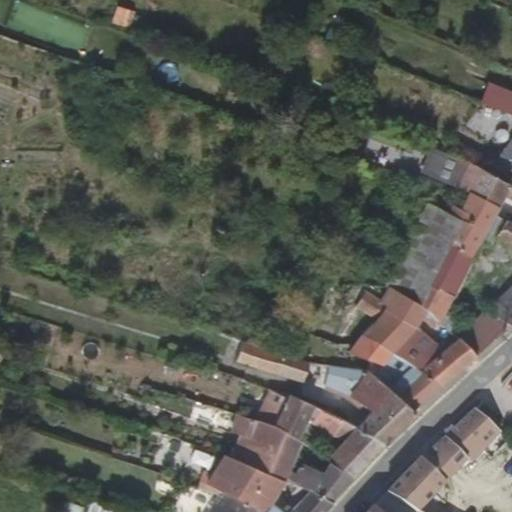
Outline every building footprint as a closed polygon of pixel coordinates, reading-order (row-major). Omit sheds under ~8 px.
[(422,168),(415,181),(436,190),(448,196),(453,184),(422,168)] [(511,173),(489,216),(509,226),(511,227),(511,173)] [(463,220),(504,237),(509,226),(489,216),(448,196),(436,190),(416,226),(451,240),(463,220)] [(457,242),(451,240),(416,226),(368,313),(404,328),(447,257),(457,242)] [(460,264),(470,248),(457,242),(447,257),(460,264)] [(507,263),(470,248),(460,264),(494,281),(507,263)] [(505,287),(511,290),(511,265),(507,263),(494,281),(505,287)] [(472,353),(502,335),(511,323),(511,290),(505,287),(480,314),(484,318),(460,344),(472,353)] [(365,316),(357,313),(348,326),(357,331),(365,316)] [(404,328),(368,313),(365,316),(357,331),(381,347),(390,352),(396,342),(404,328)] [(357,331),(348,326),(325,357),(350,375),(354,378),(381,347),(357,331)] [(405,361),(411,351),(396,342),(390,352),(405,361)] [(304,362),(301,361),(246,344),(244,351),(255,355),(253,364),(296,379),(304,362)] [(350,375),(325,357),(309,382),(335,393),(350,375)] [(403,413),(407,415),(441,382),(417,369),(404,386),(398,382),(384,399),(403,413)] [(352,421),(373,448),(385,434),(355,410),(335,393),(309,382),(303,398),(325,408),(330,414),(336,410),(347,425),(352,421)] [(384,399),(371,392),(355,410),(385,434),(403,413),(384,399)] [(314,474),(337,493),(360,464),(334,440),(318,425),(304,411),(281,404),(266,435),(287,452),(303,422),(309,428),(308,431),(326,450),(328,448),(331,451),(314,474)] [(330,414),(342,430),(347,425),(336,410),(330,414)] [(347,425),(342,430),(334,440),(360,464),(373,448),(352,421),(347,425)] [(248,428),(231,466),(237,468),(271,479),(287,452),(266,435),(248,428)] [(452,489),(494,452),(464,430),(428,465),(452,489)] [(437,504),(452,489),(428,465),(411,481),(437,504)] [(271,479),(237,468),(218,494),(239,511),(261,511),(280,486),(271,479)] [(288,481),(283,488),(299,497),(322,511),(337,493),(314,474),(303,489),(288,481)] [(428,511),(437,504),(411,481),(379,511),(428,511)] [(239,511),(218,494),(215,492),(204,507),(201,511),(239,511)] [(58,511),(80,511),(83,503),(63,496),(58,511)] [(320,511),(322,511),(299,497),(287,511),(320,511)] [(88,511),(107,511),(110,506),(92,501),(88,511)]
